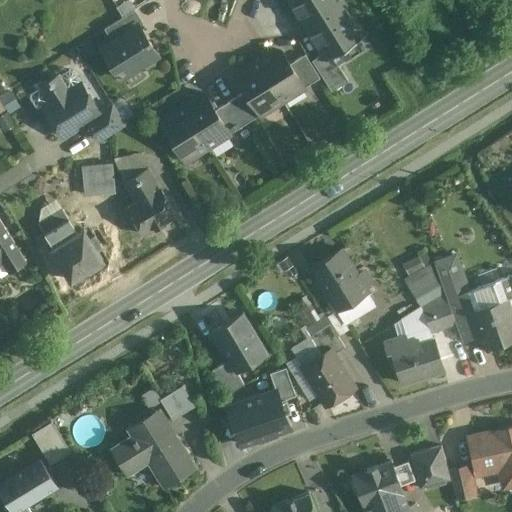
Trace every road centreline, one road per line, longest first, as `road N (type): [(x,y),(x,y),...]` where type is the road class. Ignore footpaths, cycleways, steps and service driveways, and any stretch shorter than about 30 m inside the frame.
road 1 (primary): [(511,74),(0,391)]
road 2 (residential): [(511,388),(363,424),(230,484),(205,511)]
